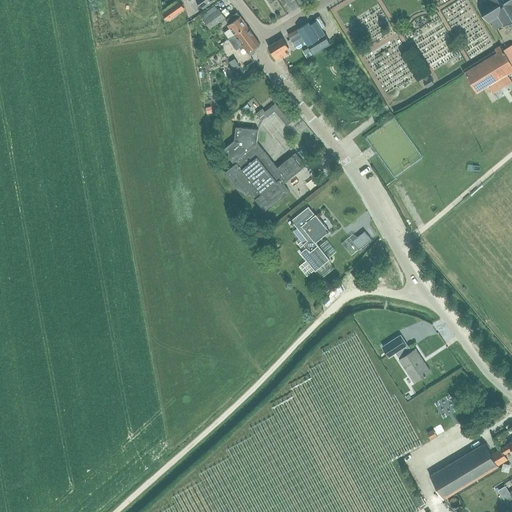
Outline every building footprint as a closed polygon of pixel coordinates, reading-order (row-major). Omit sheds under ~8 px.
[(511,0),(478,0),(477,1),(478,2),(478,1),(488,17),(487,17),(487,18),(488,18),(494,28),(504,22),(505,22),(506,22),(505,21),(507,19),(509,23),(508,23),(509,24),(510,23),(511,24),(511,0)] [(180,1),(169,9),(174,15),(185,8),(180,1)] [(218,8),(203,18),(210,28),(225,17),(218,8)] [(240,16),(237,12),(226,19),(229,23),(228,24),(234,33),(246,24),(240,16)] [(310,24),(308,22),(288,34),(296,46),(305,40),(309,47),(314,54),(331,43),(323,30),(317,20),(310,24)] [(260,43),(246,24),(234,33),(234,34),(229,38),(236,48),(242,44),(250,55),(254,53),(255,51),(260,43)] [(271,44),(268,46),(277,60),(285,55),(287,54),(285,50),(289,47),(283,37),(271,44)] [(511,69),(511,63),(504,50),(501,46),(495,49),(497,53),(465,72),(477,91),(488,84),(493,93),(511,81),(511,80),(507,73),(511,69)] [(313,53),(309,47),(303,50),(307,57),(313,53)] [(235,59),(230,62),(235,70),(240,66),(235,59)] [(427,87),(434,83),(431,77),(429,78),(425,80),(424,81),(427,87)] [(238,103),(244,110),(250,105),(244,98),(238,103)] [(291,122),(276,103),(265,111),(259,116),(263,120),(275,110),(287,125),(291,122)] [(259,116),(265,111),(263,108),(256,113),(259,116)] [(301,130),(308,124),(300,115),(294,121),(301,130)] [(278,167),(257,142),(259,129),(236,126),(235,140),(223,149),(233,162),(235,160),(237,163),(225,172),(244,197),(250,192),(265,211),(290,191),(283,183),(306,165),(296,152),(278,167)] [(395,186),(390,188),(396,199),(400,197),(395,186)] [(316,242),(321,237),(330,231),(316,214),(315,215),(308,206),(291,220),(308,240),(303,244),(306,247),(300,252),(315,270),(330,259),(316,242)] [(365,230),(353,240),(359,249),(372,238),(365,230)] [(400,335),(383,346),(390,356),(406,345),(400,335)] [(416,348),(400,359),(411,376),(413,375),(416,380),(431,371),(425,362),(423,359),(416,348)] [(438,436),(434,430),(428,433),(431,439),(438,436)] [(508,444),(501,448),(491,454),(485,444),(430,476),(443,498),(498,465),(497,465),(507,459),(505,454),(511,449),(511,440),(508,443),(508,444)] [(420,505),(425,502),(421,495),(417,497),(420,505)]
